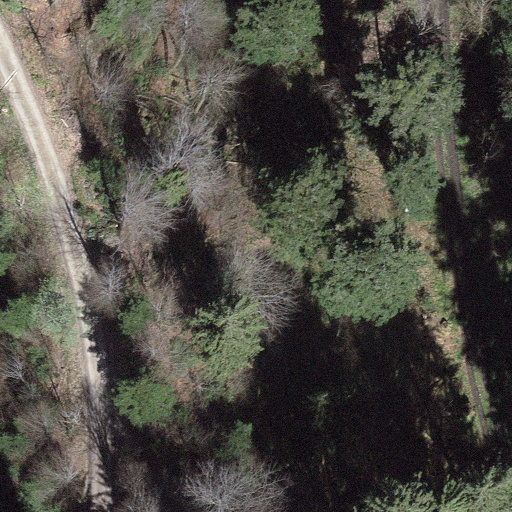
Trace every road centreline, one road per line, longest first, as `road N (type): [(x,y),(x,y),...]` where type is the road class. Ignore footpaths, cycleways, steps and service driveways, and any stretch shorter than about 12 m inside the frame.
road 1 (track): [(449,0),(511,464)]
road 2 (track): [(0,59),(79,285),(92,415),(89,511)]
